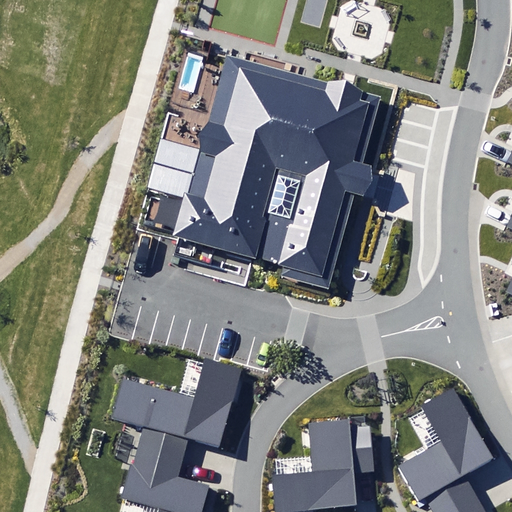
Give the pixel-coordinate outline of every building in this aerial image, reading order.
[(280,277),(328,290),(354,195),(362,198),(371,166),(363,164),(382,96),(228,54),(201,150),(166,140),(152,191),(182,200),(172,237),(256,261),(258,255),(279,260),(278,264),(283,265),(280,277)] [(127,263),(151,270),(161,235),(136,229),(127,263)] [(151,270),(168,274),(170,264),(177,240),(161,235),(151,270)] [(126,338),(132,339),(141,305),(117,299),(108,333),(126,338)] [(132,339),(149,344),(158,310),(141,305),(132,339)] [(149,344),(165,348),(174,314),(158,310),(149,344)] [(165,348),(181,352),(190,319),(174,314),(165,348)] [(181,352),(197,357),(206,323),(190,319),(181,352)] [(197,357),(213,361),(223,327),(206,323),(197,357)] [(223,327),(213,361),(220,363),(221,359),(231,362),(239,332),(223,327)] [(239,332),(231,362),(247,366),(255,336),(239,332)] [(255,336),(247,366),(263,370),(271,340),(255,336)] [(144,427),(139,446),(182,458),(188,438),(222,447),(242,372),(243,370),(204,359),(203,363),(194,397),(179,393),(122,377),(111,418),(144,427)] [(433,511),(440,511),(471,496),(460,475),(491,458),(454,390),(424,406),(426,409),(444,441),(426,450),(395,467),(415,503),(425,497),(433,511)] [(273,476),(276,511),(357,504),(354,473),(374,472),(370,426),(350,428),(350,420),(310,423),(313,456),(314,473),(276,476),(273,476)] [(182,458),(139,446),(125,496),(161,506),(159,511),(202,511),(210,486),(177,478),(182,458)] [(480,511),(471,496),(440,511),(480,511)]
